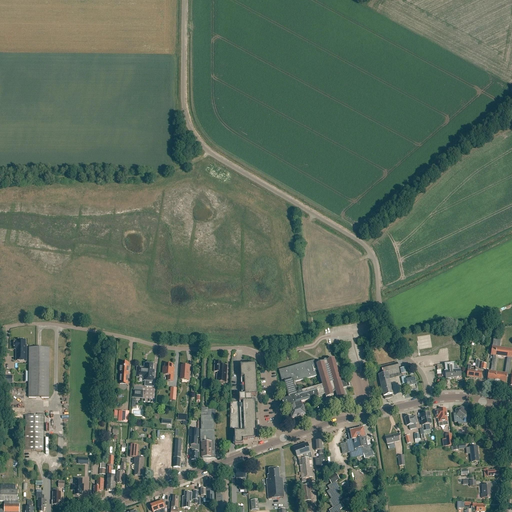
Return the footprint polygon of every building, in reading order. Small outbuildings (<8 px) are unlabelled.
[(506,383),(507,375),(509,375),(511,359),(511,358),(511,349),(499,348),(500,340),(493,339),(492,347),(491,356),(493,356),(490,371),(490,372),(488,372),(487,380),(506,383)] [(26,346),(26,341),(16,341),(16,342),(14,342),(14,350),(16,350),(16,362),(26,362),(26,346)] [(29,348),(29,398),(49,398),(49,348),(29,348)] [(283,380),(289,399),(283,400),(285,408),(288,407),(292,420),(305,416),(303,407),(302,407),(301,403),(318,398),(318,397),(325,395),(326,398),(333,396),(333,393),(335,392),(338,400),(345,398),(342,388),(348,387),(346,380),(341,382),(334,360),(327,362),(326,361),(325,361),(324,362),(324,363),(315,365),(314,361),(281,370),(279,371),(281,380),(283,380)] [(217,375),(216,382),(226,383),(227,366),(221,366),(221,363),(215,362),(214,372),(218,372),(217,375)] [(120,368),(120,372),(120,382),(127,382),(129,363),(121,363),(121,368),(120,368)] [(377,368),(378,375),(383,397),(384,397),(385,400),(392,398),(392,395),(393,395),(389,380),(400,377),(397,363),(377,368)] [(137,368),(137,373),(136,373),(135,377),(136,377),(136,378),(145,378),(145,382),(153,382),(154,371),(152,371),(153,365),(152,365),(152,364),(147,364),(147,365),(146,365),(146,369),(141,368),(138,367),(138,368),(137,368)] [(445,378),(445,380),(448,380),(448,381),(450,381),(450,379),(461,378),(460,370),(455,370),(454,364),(444,365),(445,371),(444,371),(445,378)] [(163,367),(162,376),(168,376),(167,381),(173,382),(174,368),(173,368),(173,365),(164,365),(164,367),(163,367)] [(234,433),(235,445),(243,445),(243,441),(255,440),(254,433),(256,432),(255,402),(251,402),(251,395),(257,395),(256,365),(240,366),(241,378),(244,378),(245,395),(239,396),(239,403),(230,403),(230,431),(237,430),(237,433),(234,433)] [(181,366),(180,379),(189,379),(189,367),(181,366)] [(481,379),(482,372),(470,371),(471,366),(468,366),(466,377),(469,378),(481,379)] [(414,378),(406,380),(408,392),(417,390),(414,378)] [(456,409),(455,411),(455,414),(453,414),(454,423),(458,423),(458,426),(470,424),(469,416),(468,416),(468,414),(468,412),(466,411),(465,411),(465,409),(463,407),(460,408),(459,409),(457,409),(456,409)] [(215,451),(214,416),(215,416),(215,410),(208,410),(208,408),(201,408),(201,430),(200,430),(200,439),(201,439),(201,455),(203,455),(203,458),(211,457),(211,454),(211,451),(215,451)] [(439,411),(435,411),(436,419),(438,419),(439,427),(447,426),(445,409),(439,410),(439,411)] [(430,430),(429,425),(431,424),(429,414),(421,415),(422,426),(425,425),(426,431),(430,430)] [(25,416),(25,451),(43,451),(43,416),(25,416)] [(415,424),(417,424),(415,416),(411,417),(405,418),(406,426),(409,426),(410,430),(417,429),(415,424)] [(349,453),(350,454),(350,455),(351,460),(359,457),(364,456),(362,448),(367,447),(366,441),(367,441),(365,433),(364,433),(363,429),(362,429),(362,428),(351,431),(351,432),(350,432),(351,433),(347,434),(349,441),(347,441),(346,443),(349,453)] [(192,452),(191,461),(198,462),(198,452),(199,452),(199,445),(197,445),(197,438),(199,438),(199,430),(192,429),(191,445),(194,445),(194,452),(192,452)] [(397,434),(385,437),(387,444),(399,442),(397,434)] [(316,442),(315,442),(315,444),(315,451),(318,451),(319,459),(315,459),(316,470),(326,469),(325,458),(324,459),(323,446),(322,446),(321,441),(316,441),(316,442)] [(153,442),(153,447),(156,447),(155,469),(165,470),(166,443),(153,442)] [(307,444),(294,449),(297,458),(297,457),(299,461),(300,462),(302,482),(306,482),(306,479),(313,478),(311,467),(309,468),(308,459),(312,459),(311,453),(310,453),(307,444)] [(143,472),(144,458),(137,458),(138,446),(131,445),(130,457),(134,458),(134,464),(135,464),(134,471),(135,471),(134,476),(142,477),(142,472),(143,472)] [(477,447),(469,448),(471,463),(479,462),(477,447)] [(117,472),(116,479),(117,479),(117,483),(122,484),(122,478),(123,478),(123,473),(123,471),(126,471),(126,459),(122,459),(122,463),(121,471),(120,471),(120,473),(117,472)] [(114,491),(115,476),(111,476),(111,468),(107,467),(107,476),(108,476),(107,491),(114,491)] [(279,469),(268,469),(269,475),(267,475),(268,479),(266,480),(268,500),(284,498),(282,478),(279,479),(279,469)] [(245,471),(236,471),(236,479),(238,479),(239,490),(246,490),(245,479),(245,471)] [(339,480),(336,474),(328,479),(331,484),(327,487),(330,490),(338,485),(336,482),(339,480)] [(76,496),(78,497),(80,496),(81,496),(82,492),(84,492),(84,485),(82,485),(82,479),(75,479),(75,486),(73,485),(72,490),(75,491),(75,496),(76,496)] [(94,487),(94,495),(100,495),(101,491),(103,491),(104,480),(97,479),(97,487),(94,487)] [(206,496),(206,499),(212,499),(214,499),(214,481),(206,481),(206,489),(201,489),(201,496),(206,496)] [(15,486),(0,485),(0,496),(0,501),(4,502),(4,510),(0,509),(0,511),(19,511),(19,505),(19,502),(17,502),(17,491),(15,491),(15,486)] [(309,485),(301,486),(303,502),(311,501),(309,485)] [(340,489),(338,485),(330,490),(327,492),(331,499),(339,494),(337,491),(340,489)] [(482,486),(483,494),(482,494),(482,499),(491,498),(491,489),(492,489),(491,485),(482,486)] [(53,501),(52,501),(52,505),(59,505),(59,502),(61,502),(61,493),(57,493),(57,489),(53,489),(53,501)] [(36,500),(38,500),(38,508),(39,508),(39,511),(43,511),(44,508),(45,508),(45,500),(44,500),(44,496),(42,496),(42,491),(36,491),(36,500)] [(183,497),(182,507),(189,507),(189,502),(191,502),(192,493),(189,493),(185,492),(184,497),(183,497)] [(342,499),(339,494),(331,499),(328,501),(333,508),(333,509),(341,503),(339,500),(342,499)] [(178,508),(179,497),(173,497),(172,502),(171,505),(170,511),(178,511),(178,510),(178,508)] [(156,503),(159,511),(164,511),(164,509),(165,508),(162,501),(156,503)] [(32,508),(32,502),(28,502),(27,508),(25,508),(25,511),(33,511),(34,508),(32,508)] [(159,511),(156,503),(150,506),(152,511),(154,511),(156,511),(155,511),(159,511)] [(344,507),(341,503),(333,509),(333,508),(329,511),(341,511),(340,510),(344,507)] [(482,504),(476,504),(476,503),(472,504),(472,508),(471,508),(471,511),(475,511),(476,511),(484,511),(485,506),(482,506),(482,504)]
